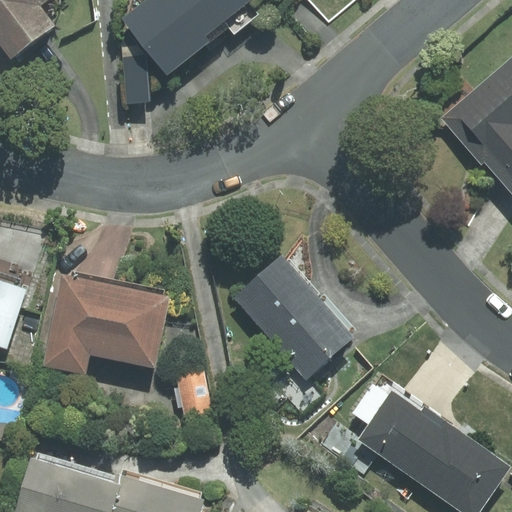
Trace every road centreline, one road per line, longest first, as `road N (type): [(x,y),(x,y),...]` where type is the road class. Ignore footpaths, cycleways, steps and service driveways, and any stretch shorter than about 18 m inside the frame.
road 1 (residential): [(0,164),(157,179),(302,115)]
road 2 (unknown): [(157,179),(208,318),(234,483)]
road 3 (residential): [(511,344),(302,115)]
road 4 (residential): [(302,115),(436,0)]
